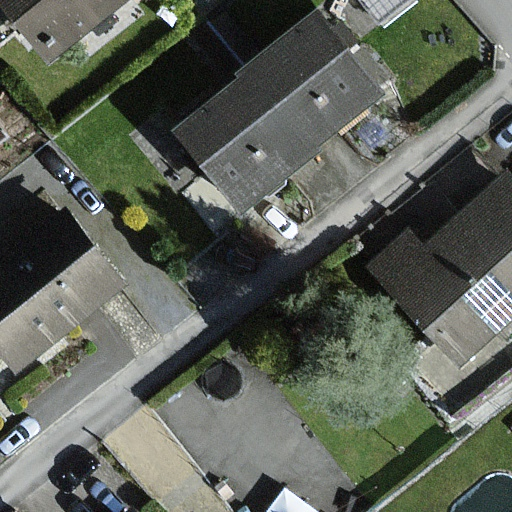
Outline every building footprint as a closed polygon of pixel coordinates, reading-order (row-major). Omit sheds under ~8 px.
[(132,0),(13,0),(61,58),(132,0)] [(329,6),(261,62),(262,64),(324,140),(393,83),(329,6)] [(256,201),(327,143),(324,140),(262,64),(191,122),(256,201)] [(511,316),(511,173),(432,249),(414,230),(379,263),(470,357),(511,316)] [(0,323),(27,358),(129,279),(76,210),(0,267),(0,323)] [(286,477),(261,511),(323,511),(328,505),(286,477)]
